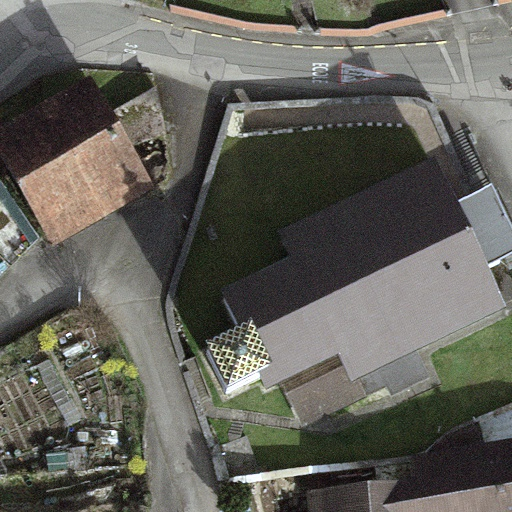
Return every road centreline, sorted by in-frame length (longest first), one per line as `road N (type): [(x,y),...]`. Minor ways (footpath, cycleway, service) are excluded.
road 1 (residential): [(204,511),(121,245)]
road 2 (unclassified): [(215,64),(487,66)]
road 3 (residential): [(121,245),(174,212),(215,64)]
road 4 (unclassified): [(22,6),(215,64)]
road 5 (residential): [(0,319),(121,245)]
